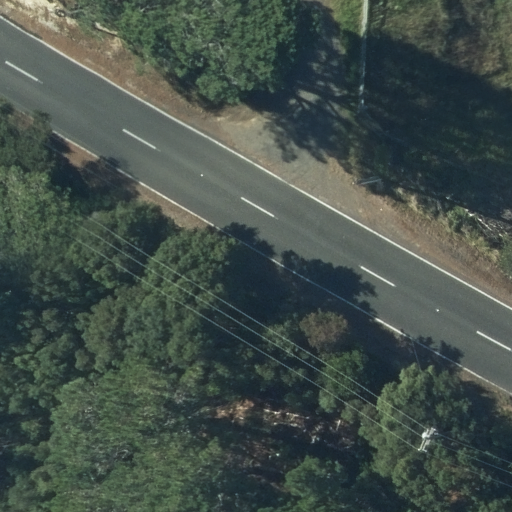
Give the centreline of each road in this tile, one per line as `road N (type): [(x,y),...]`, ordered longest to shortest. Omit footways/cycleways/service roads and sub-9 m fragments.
road 1 (tertiary): [(0,62),(511,350)]
road 2 (track): [(288,224),(320,70),(307,0)]
